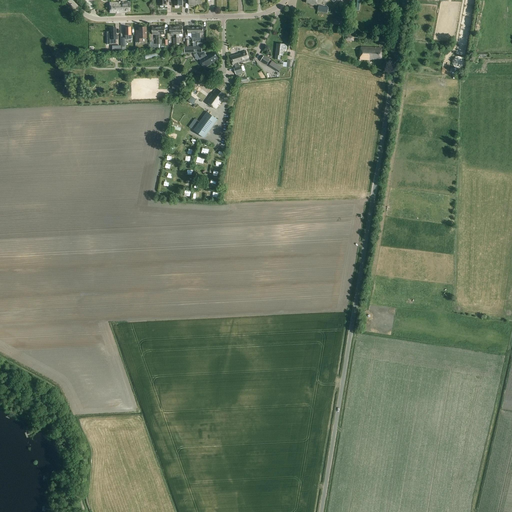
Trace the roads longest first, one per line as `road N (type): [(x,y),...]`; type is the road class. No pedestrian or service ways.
road 1 (unclassified): [(321,511),(404,0)]
road 2 (track): [(0,368),(50,403),(84,511)]
road 3 (unclassified): [(211,16),(98,19),(69,0)]
